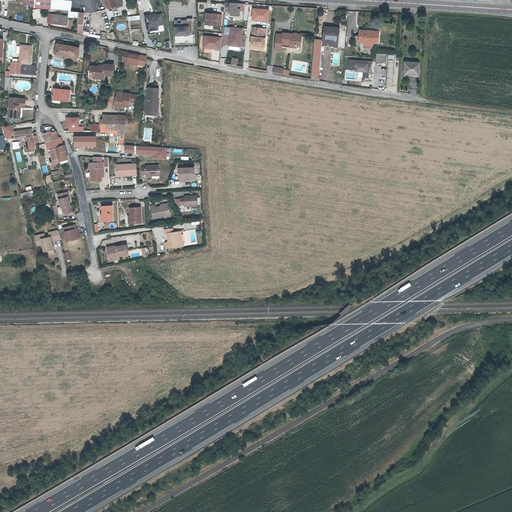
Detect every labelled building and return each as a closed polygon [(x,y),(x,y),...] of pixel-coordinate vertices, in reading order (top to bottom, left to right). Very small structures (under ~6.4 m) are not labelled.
[(40,7),(41,8),(52,9),(52,0),(34,0),(37,7),(40,7)] [(117,8),(113,0),(102,0),(106,9),(108,8),(117,8)] [(244,3),(226,2),(225,11),(230,12),(230,15),(242,15),(242,11),(244,11),(244,3)] [(84,24),(85,13),(69,11),(69,16),(79,17),(78,24),(79,24),(84,24)] [(64,14),(62,14),(57,13),(54,13),(53,22),(53,23),(63,24),(64,14)] [(206,13),(206,24),(221,25),(222,14),(206,13)] [(148,31),(154,30),(153,26),(157,25),(163,24),(161,15),(152,17),(151,16),(146,17),(148,31)] [(174,44),(193,43),(192,18),(173,19),(174,44)] [(227,46),(244,47),(245,28),(223,26),(221,56),(227,57),(227,46)] [(267,28),(253,26),(251,44),(265,46),(267,28)] [(326,27),(324,45),(337,46),(339,30),(331,29),(331,28),(326,27)] [(380,30),(360,29),(359,41),(364,41),(375,41),(379,41),(380,30)] [(83,31),(82,34),(104,39),(106,33),(101,32),(100,35),(83,31)] [(301,45),(301,34),(284,33),(284,34),(277,33),(276,47),(279,48),(281,47),(281,46),(282,46),(283,44),(291,44),(291,47),(295,47),(296,45),(301,45)] [(313,66),(312,76),(318,77),(322,39),(316,39),(315,45),(315,47),(313,64),(314,64),(313,66)] [(64,55),(76,57),(77,57),(78,48),(56,43),(55,53),(64,55)] [(32,45),(21,44),(20,58),(19,58),(18,62),(20,62),(31,63),(32,45)] [(139,53),(125,50),(123,59),(137,62),(139,53)] [(377,53),(376,62),(387,62),(387,53),(377,53)] [(363,77),(369,78),(369,72),(372,73),(373,61),(349,59),(348,70),(363,71),(363,77)] [(18,62),(12,61),(11,72),(20,73),(20,62),(18,62)] [(406,62),(405,74),(410,74),(410,73),(419,73),(420,63),(406,62)] [(98,77),(104,77),(104,75),(113,76),(114,64),(105,64),(104,65),(103,65),(103,67),(99,67),(91,67),(91,72),(94,72),(94,74),(94,75),(99,76),(98,77)] [(146,110),(158,111),(158,103),(157,103),(159,88),(147,87),(146,110)] [(55,89),(54,99),(69,101),(70,90),(55,89)] [(115,105),(123,105),(124,100),(129,101),(129,93),(117,92),(117,97),(116,96),(115,105)] [(21,106),(21,97),(11,96),(9,116),(19,117),(20,108),(20,106),(21,106)] [(119,127),(119,131),(118,134),(120,134),(120,145),(125,145),(126,120),(114,119),(115,115),(109,115),(104,114),(103,119),(102,119),(101,130),(101,131),(107,131),(107,126),(119,127)] [(80,128),(80,116),(65,117),(66,128),(80,128)] [(32,136),(32,133),(32,130),(14,133),(15,139),(25,138),(26,147),(25,147),(25,151),(31,150),(34,149),(34,148),(33,141),(37,140),(36,135),(34,135),(32,136)] [(46,142),(57,138),(56,132),(56,131),(51,133),(50,131),(42,133),(46,142)] [(59,147),(63,146),(60,138),(60,137),(57,138),(46,142),(48,148),(56,146),(56,148),(57,147),(59,147)] [(57,147),(56,148),(57,153),(58,158),(59,159),(59,161),(59,162),(68,160),(64,147),(64,145),(63,146),(59,147),(57,147)] [(94,177),(91,177),(91,181),(102,180),(102,177),(104,177),(104,162),(102,162),(94,162),(93,162),(94,177)] [(137,175),(137,163),(116,164),(117,175),(133,174),(133,175),(137,175)] [(142,174),(146,174),(146,176),(160,175),(159,164),(146,165),(146,167),(142,167),(142,174)] [(62,168),(54,170),(53,166),(50,167),(53,176),(63,173),(62,168)] [(179,179),(190,178),(195,178),(194,167),(178,168),(179,179)] [(34,196),(33,191),(21,195),(22,199),(34,196)] [(61,207),(61,208),(62,208),(64,213),(68,212),(68,213),(73,211),(71,205),(70,205),(67,192),(58,194),(61,207)] [(198,205),(198,195),(184,196),(184,197),(180,198),(181,204),(185,204),(185,206),(198,205)] [(102,216),(113,215),(112,204),(102,205),(102,211),(102,216)] [(130,215),(131,222),(141,222),(141,207),(130,207),(130,215)] [(170,213),(169,208),(157,209),(151,210),(153,217),(170,213)] [(75,230),(76,230),(75,225),(64,228),(67,241),(77,239),(75,230)] [(169,244),(170,247),(183,245),(183,241),(182,234),(181,231),(173,232),(173,228),(165,229),(165,233),(167,233),(168,236),(169,241),(169,244)] [(47,242),(47,240),(46,237),(38,240),(37,240),(40,249),(44,248),(46,255),(47,259),(56,257),(55,252),(53,246),(63,243),(61,235),(60,235),(60,234),(51,236),(52,239),(52,241),(47,242)] [(109,256),(110,257),(119,256),(129,254),(128,252),(127,244),(117,246),(116,246),(116,247),(114,247),(113,246),(108,247),(109,256)]
